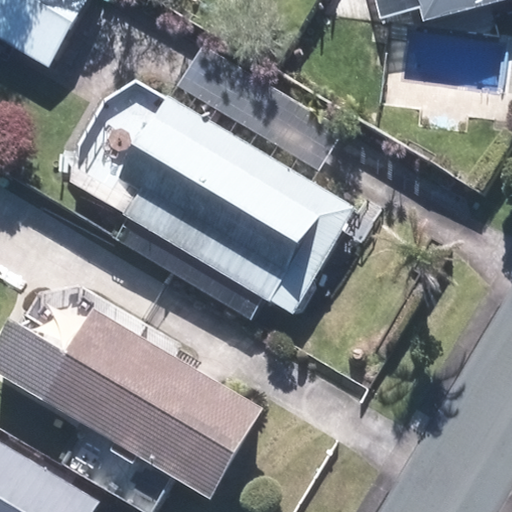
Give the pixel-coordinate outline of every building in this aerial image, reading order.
[(0,0),(0,45),(44,73),(89,0),(0,0)] [(501,0),(418,0),(424,21),(501,0)] [(125,223),(114,242),(250,320),(259,304),(288,321),(350,214),(130,88),(103,106),(71,162),(67,191),(125,223)] [(6,333),(0,343),(0,384),(203,505),(254,420),(171,370),(181,353),(79,292),(39,298),(14,337),(6,333)] [(0,511),(89,511),(90,511),(0,457),(0,511)]
